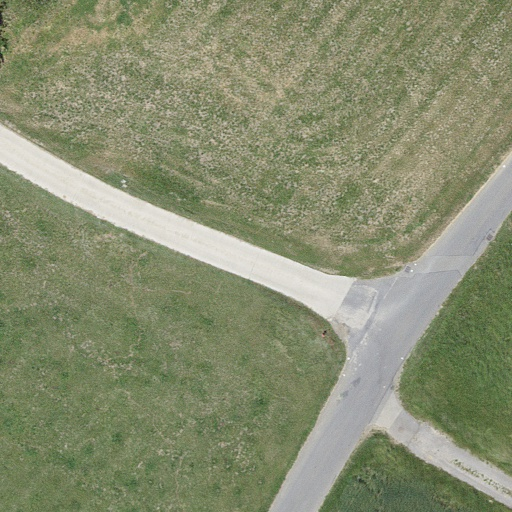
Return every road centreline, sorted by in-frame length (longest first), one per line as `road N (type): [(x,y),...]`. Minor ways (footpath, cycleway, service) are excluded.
road 1 (unclassified): [(300,511),(407,326),(511,190)]
road 2 (track): [(511,500),(364,403)]
